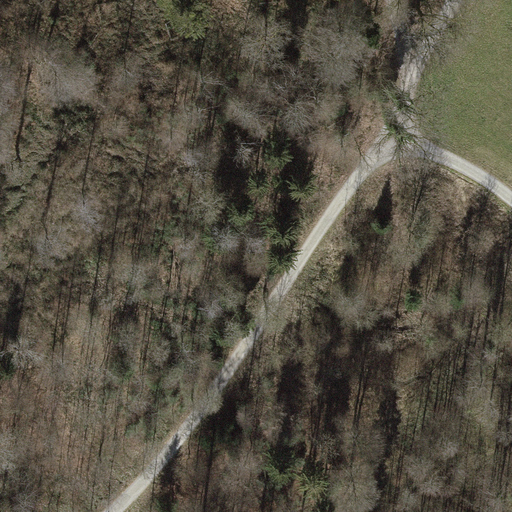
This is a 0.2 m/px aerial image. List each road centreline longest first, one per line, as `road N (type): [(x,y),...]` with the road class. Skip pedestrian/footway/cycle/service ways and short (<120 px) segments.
road 1 (track): [(114,511),(213,393),(385,137)]
road 2 (track): [(385,137),(467,167),(511,199)]
